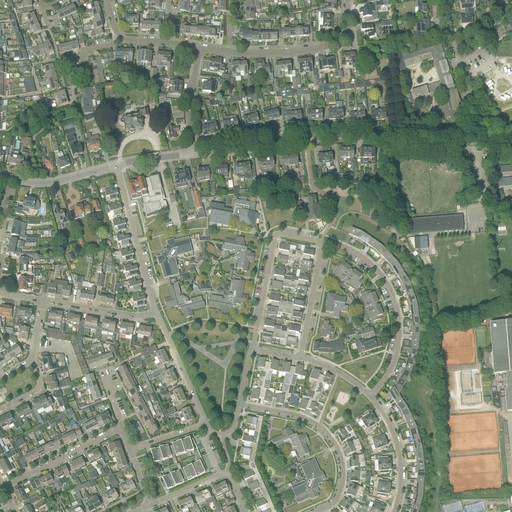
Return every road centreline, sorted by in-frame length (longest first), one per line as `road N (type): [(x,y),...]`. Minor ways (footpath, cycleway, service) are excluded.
road 1 (residential): [(192,154),(344,136),(482,148)]
road 2 (residential): [(368,395),(395,355),(397,310),(370,264),(322,243)]
road 3 (residential): [(317,511),(341,486),(342,464),(329,436),(296,415),(240,405)]
road 4 (residential): [(253,349),(273,238),(322,243)]
road 5 (residential): [(348,0),(346,32),(335,44),(230,52)]
road 6 (residential): [(156,312),(116,165)]
road 7 (residential): [(3,489),(121,429)]
road 8 (residential): [(394,511),(397,445),(368,395)]
road 9 (residential): [(203,425),(156,312)]
